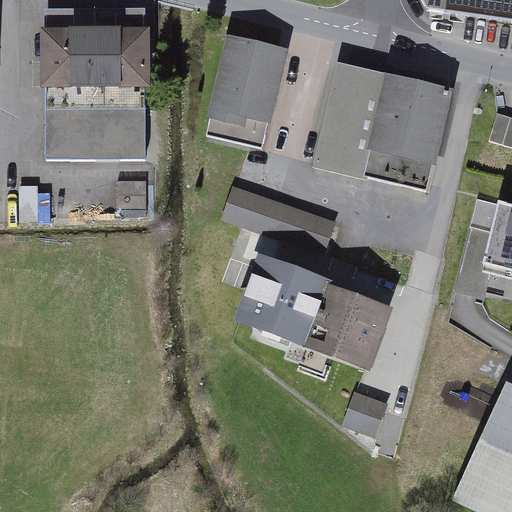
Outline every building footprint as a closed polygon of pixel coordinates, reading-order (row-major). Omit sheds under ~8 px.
[(511,0),(420,0),(433,21),(511,30),(511,0)] [(156,16),(49,19),(53,174),(161,171),(156,16)] [(290,56),(233,43),(210,146),(267,159),(290,56)] [(456,102),(347,72),(318,176),(368,190),(375,162),(435,178),(456,102)] [(511,146),(511,115),(498,112),(490,140),(511,146)] [(119,181),(119,211),(149,211),(149,181),(119,181)] [(335,223),(232,185),(219,220),(323,258),(335,223)] [(38,222),(39,187),(22,187),(21,222),(38,222)] [(511,214),(481,206),(457,296),(511,309),(511,214)] [(335,279),(258,251),(233,320),(370,369),(393,305),(333,284),(335,279)] [(511,511),(511,388),(510,388),(456,511),(511,511)] [(388,404),(354,392),(342,426),(376,438),(388,404)]
